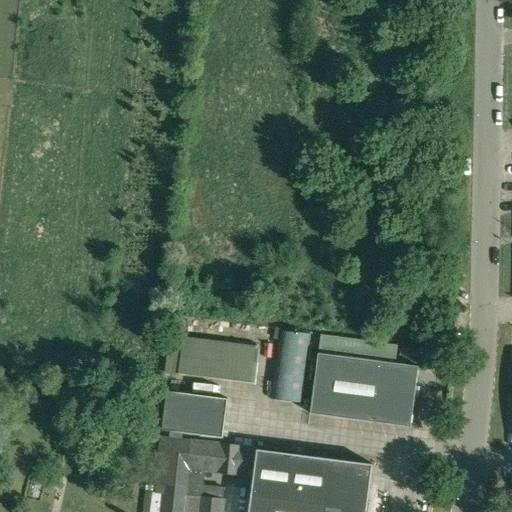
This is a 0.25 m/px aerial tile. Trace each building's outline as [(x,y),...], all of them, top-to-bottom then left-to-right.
[(278,337),(269,400),(299,404),(307,338),(308,332),(275,328),(274,337),(278,337)] [(320,335),(318,354),(310,414),(410,427),(418,366),(395,363),(397,345),(320,335)] [(185,338),(179,375),(256,383),(262,349),(185,338)] [(166,392),(161,431),(222,439),(227,400),(166,392)] [(160,438),(155,482),(156,482),(155,493),(163,494),(161,511),(221,511),(224,489),(202,487),(204,470),(216,471),(216,472),(238,475),(238,474),(254,476),(249,511),(365,511),(372,465),(332,460),(259,451),(259,450),(199,442),(163,438),(160,438)]
